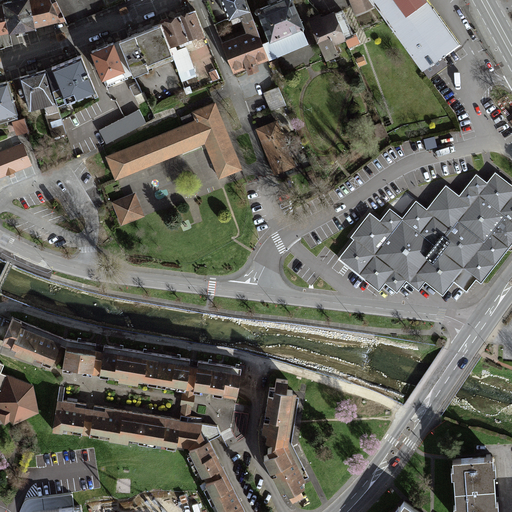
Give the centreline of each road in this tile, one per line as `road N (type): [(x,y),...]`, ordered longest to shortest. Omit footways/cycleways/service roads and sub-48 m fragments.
road 1 (residential): [(0,237),(102,273),(452,315),(477,328)]
road 2 (residential): [(174,0),(0,63)]
road 3 (unclassified): [(245,122),(195,0)]
road 4 (secondary): [(341,511),(421,409)]
